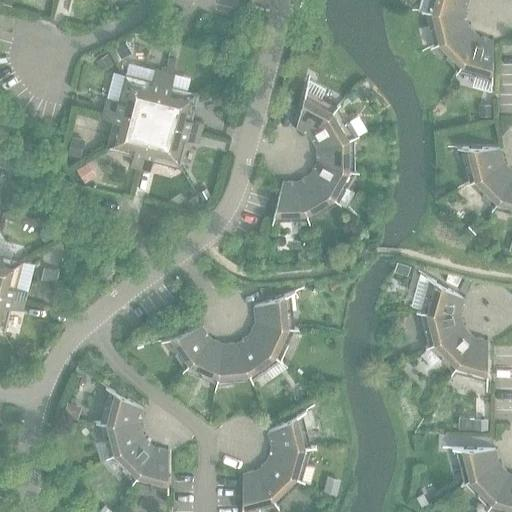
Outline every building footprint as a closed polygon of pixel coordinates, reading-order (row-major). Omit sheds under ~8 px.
[(427,0),(425,10),(464,11),(467,0),(427,0)] [(467,25),(464,11),(425,10),(433,44),(467,25)] [(457,69),(478,36),(467,25),(433,44),(457,69)] [(478,36),(457,69),(491,79),(492,40),(478,36)] [(152,120),(164,71),(154,69),(151,80),(135,76),(128,80),(152,120)] [(152,120),(191,96),(187,89),(171,85),(174,74),(164,71),(152,120)] [(103,107),(152,120),(128,80),(121,85),(117,101),(106,98),(103,107)] [(309,134),(336,106),(305,89),(296,127),(309,134)] [(152,120),(200,132),(203,122),(191,119),(195,103),(191,96),(152,120)] [(492,105),(482,103),(481,113),(491,115),(492,105)] [(316,147),(353,136),(336,106),(309,134),(316,147)] [(112,143),(152,120),(103,107),(101,117),(112,120),(108,136),(112,143)] [(130,166),(139,168),(152,120),(112,143),(117,150),(133,154),(130,166)] [(168,163),(175,159),(152,120),(139,168),(149,171),(152,159),(168,163)] [(198,142),(200,132),(152,120),(175,159),(182,155),(186,139),(198,142)] [(316,161),(354,170),(353,136),(316,147),(316,161)] [(469,181),(503,162),(500,147),(460,147),(469,181)] [(337,201),(354,170),(316,161),(309,174),(337,201)] [(493,206),(511,174),(511,171),(503,162),(469,181),(493,206)] [(307,219),(337,201),(309,174),(297,181),(307,219)] [(511,211),(511,174),(493,206),(511,211)] [(272,219),(307,219),(297,181),(282,181),(272,219)] [(0,273),(15,264),(11,257),(0,254),(0,273)] [(0,273),(0,293),(24,300),(27,290),(15,287),(19,271),(15,264),(0,273)] [(420,311),(459,312),(463,297),(429,277),(420,311)] [(255,321),(293,327),(290,292),(253,305),(255,321)] [(22,310),(24,300),(0,293),(0,326),(6,323),(10,307),(22,310)] [(462,326),(459,312),(420,311),(428,345),(462,326)] [(279,358),(293,327),(255,321),(249,334),(279,358)] [(185,367),(210,337),(201,325),(164,339),(185,367)] [(452,370),(472,336),(462,326),(428,345),(452,370)] [(251,379),(279,358),(249,334),(237,342),(251,379)] [(472,336),(452,370),(487,379),(487,340),(472,336)] [(216,382),(223,343),(210,337),(185,367),(216,382)] [(216,382),(251,379),(237,342),(223,343),(216,382)] [(99,422),(139,421),(142,407),(109,388),(99,422)] [(271,445),(310,446),(301,412),(267,431),(271,445)] [(109,455),(142,435),(139,421),(99,422),(109,455)] [(133,480),(153,446),(142,435),(109,455),(133,480)] [(300,479),(310,446),(271,445),(267,459),(300,479)] [(153,446),(133,480),(167,489),(167,449),(153,446)] [(464,482),(498,463),(494,448),(455,447),(464,482)] [(276,503),(300,479),(267,459),(257,469),(276,503)] [(488,506),(508,473),(498,463),(464,482),(488,506)] [(242,511),(276,503),(257,469),(242,473),(242,511)] [(508,511),(511,511),(511,474),(508,473),(488,506),(508,511)]
